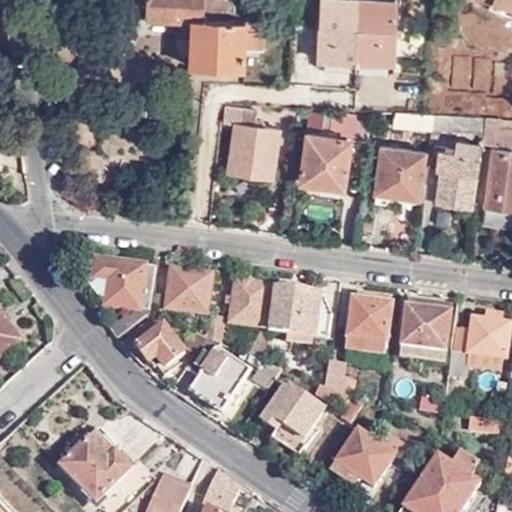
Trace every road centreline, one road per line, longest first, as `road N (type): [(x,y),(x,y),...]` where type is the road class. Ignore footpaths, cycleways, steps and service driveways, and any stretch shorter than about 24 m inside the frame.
road 1 (residential): [(16,239),(42,223),(77,222),(511,278)]
road 2 (secondary): [(315,511),(165,410),(88,333)]
road 3 (residential): [(16,239),(36,213),(40,188),(11,0)]
